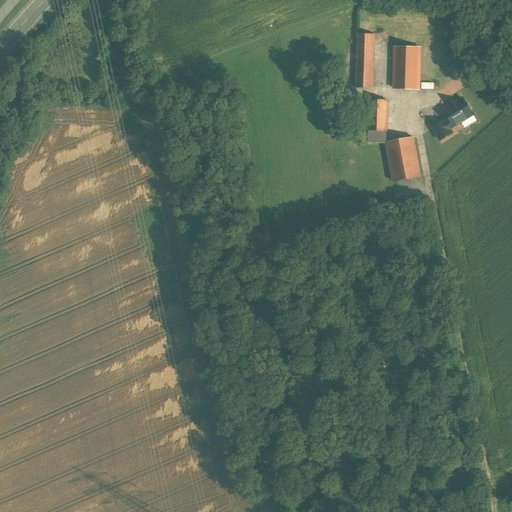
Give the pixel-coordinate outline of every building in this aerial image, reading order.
[(374,35),(357,34),(356,88),(372,88),(374,35)] [(420,57),(395,56),(394,88),(419,89),(420,57)] [(473,115),(470,110),(471,108),(468,104),(465,103),(463,98),(456,102),(456,101),(450,105),(450,106),(444,110),(450,119),(445,122),(449,129),(473,115)] [(387,100),(370,100),(369,131),(387,132),(387,100)] [(445,122),(444,121),(433,128),(440,140),(451,133),(449,129),(445,122)] [(414,137),(386,143),(394,182),(421,177),(414,137)]
